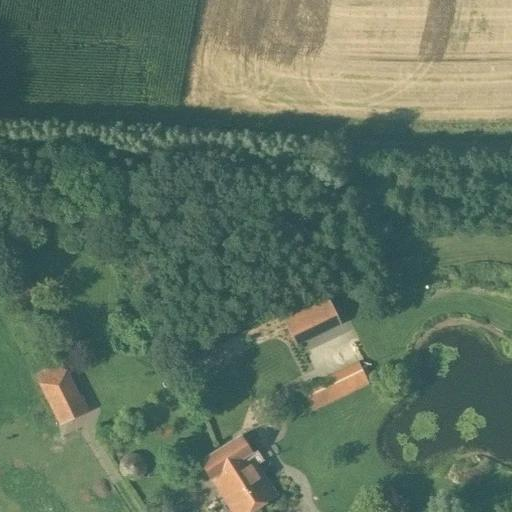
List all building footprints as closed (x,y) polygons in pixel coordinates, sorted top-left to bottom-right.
[(297,314),(283,321),(295,347),(309,340),(297,314)] [(361,369),(358,363),(302,389),(312,412),(330,404),(334,412),(377,392),(365,368),(361,369)] [(60,421),(84,409),(65,370),(41,382),(60,421)] [(219,450),(257,509),(278,496),(274,488),(240,437),(219,450)] [(252,511),(257,509),(219,450),(198,463),(210,483),(211,482),(230,511),(252,511)]
